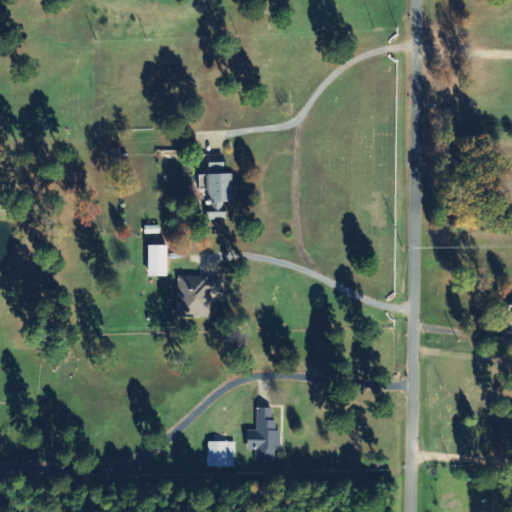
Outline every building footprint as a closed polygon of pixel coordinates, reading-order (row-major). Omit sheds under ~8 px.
[(145,235),(160,234),(160,226),(145,227),(145,235)] [(148,277),(167,277),(168,246),(149,246),(148,277)] [(178,318),(211,318),(211,295),(222,295),(222,278),(178,278),(178,318)] [(248,451),(256,451),(256,461),(280,462),(280,431),(276,431),(277,421),(273,421),(273,409),(258,409),(257,432),(248,431),(248,451)] [(236,443),(209,443),(209,468),(235,468),(236,443)]
